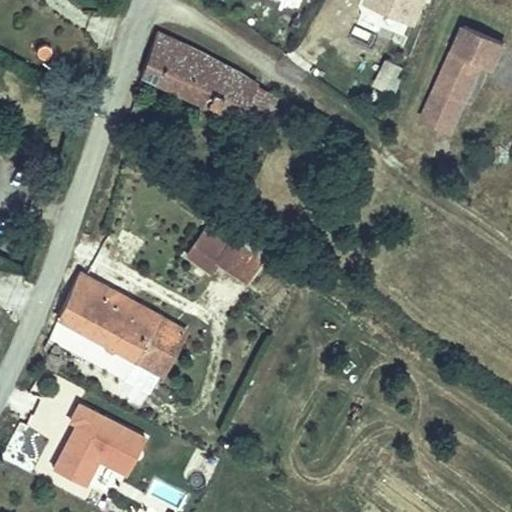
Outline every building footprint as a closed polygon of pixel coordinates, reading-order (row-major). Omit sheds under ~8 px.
[(360,0),(405,20),(413,0),(360,0)] [(150,27),(136,71),(210,101),(224,63),(150,27)] [(443,37),(412,107),(445,123),(477,52),(443,37)] [(379,58),(373,78),(389,82),(395,65),(379,58)] [(224,63),(210,101),(226,108),(242,72),(224,63)] [(249,118),(264,82),(242,72),(226,108),(249,118)] [(182,141),(171,155),(201,176),(212,163),(182,141)] [(216,260),(232,238),(211,223),(189,254),(210,269),(216,260)] [(262,260),(232,238),(216,260),(247,282),(262,260)] [(79,277),(57,318),(134,360),(156,320),(79,277)] [(160,374),(181,334),(156,320),(134,360),(160,374)] [(289,385),(303,392),(312,375),(299,368),(289,385)]
